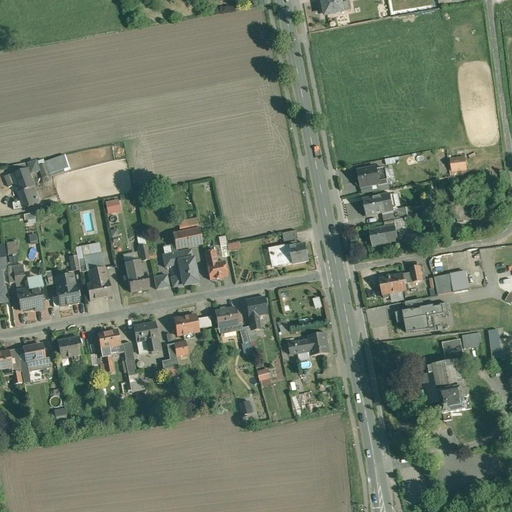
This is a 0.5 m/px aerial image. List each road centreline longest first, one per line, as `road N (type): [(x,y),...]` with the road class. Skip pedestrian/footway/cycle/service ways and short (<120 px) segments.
road 1 (residential): [(0,332),(337,273)]
road 2 (secondary): [(282,0),(337,273)]
road 3 (secondary): [(337,273),(383,511)]
road 4 (residential): [(511,225),(499,238),(337,273)]
road 5 (residential): [(486,0),(511,162)]
